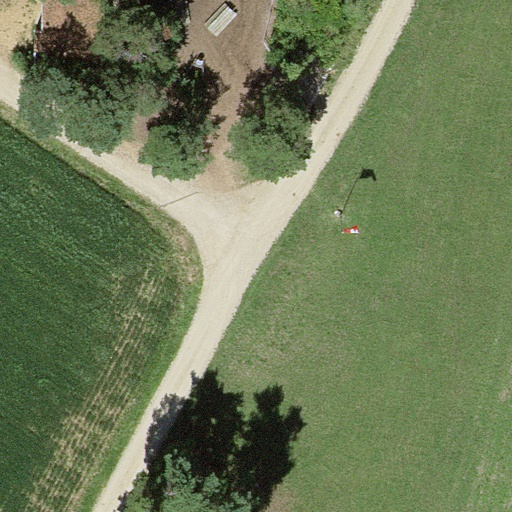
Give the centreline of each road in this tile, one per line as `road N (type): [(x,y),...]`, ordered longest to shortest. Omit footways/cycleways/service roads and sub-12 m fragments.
road 1 (track): [(104,511),(236,238),(320,131),(395,0)]
road 2 (track): [(0,95),(236,238),(260,121),(264,0)]
